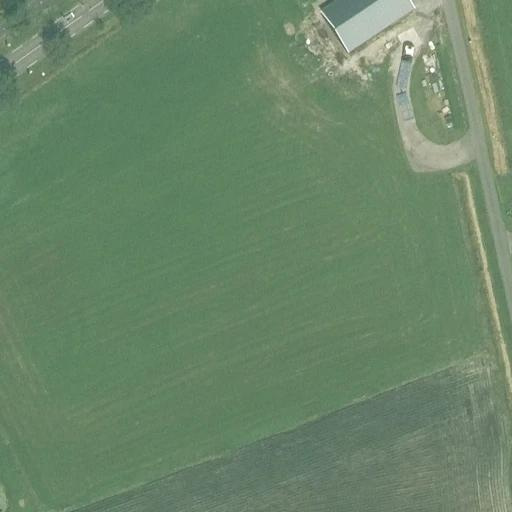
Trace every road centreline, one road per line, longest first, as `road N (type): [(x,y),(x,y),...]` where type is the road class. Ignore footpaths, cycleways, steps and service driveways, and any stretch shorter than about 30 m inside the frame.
road 1 (unclassified): [(511,302),(447,0)]
road 2 (track): [(477,137),(456,155),(423,151),(405,121),(402,61)]
road 3 (tertiary): [(0,73),(103,0)]
